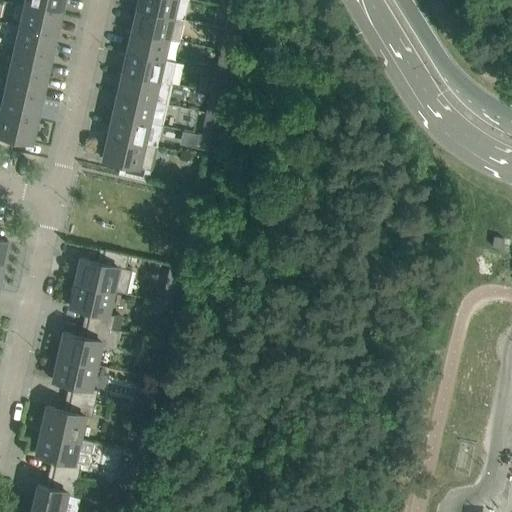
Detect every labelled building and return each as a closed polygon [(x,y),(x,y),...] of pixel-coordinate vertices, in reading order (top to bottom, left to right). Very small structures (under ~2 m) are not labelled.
[(25,0),(24,5),(60,13),(62,0),(25,0)] [(189,0),(138,0),(136,8),(172,16),(185,19),(189,0)] [(231,0),(229,8),(238,10),(240,0),(231,0)] [(24,5),(19,26),(55,34),(60,13),(24,5)] [(185,19),(172,16),(136,8),(132,29),(167,37),(180,40),(185,19)] [(227,21),(235,23),(238,10),(229,8),(227,21)] [(50,55),(55,34),(19,26),(15,47),(50,55)] [(162,59),(167,37),(132,29),(127,51),(162,59)] [(229,52),(232,37),(223,35),(220,50),(229,52)] [(15,47),(10,68),(45,76),(50,55),(15,47)] [(229,52),(220,50),(217,63),(226,65),(229,52)] [(176,62),(162,59),(127,51),(122,72),(172,83),(176,62)] [(40,97),(45,76),(10,68),(5,89),(40,97)] [(172,83),(122,72),(117,93),(167,104),(172,83)] [(219,94),(222,80),(213,78),(210,92),(219,94)] [(5,89),(0,110),(36,118),(40,97),(5,89)] [(210,92),(205,113),(214,115),(219,94),(210,92)] [(167,104),(117,93),(112,114),(148,121),(162,125),(167,104)] [(0,146),(10,149),(12,138),(30,142),(36,118),(0,110),(0,146)] [(143,143),(148,121),(112,114),(108,135),(143,143)] [(210,135),(213,122),(204,120),(201,133),(210,135)] [(207,149),(210,135),(201,133),(198,133),(195,146),(207,149)] [(120,162),(118,173),(147,180),(150,169),(151,169),(157,146),(143,143),(108,135),(102,158),(120,162)] [(501,247),(502,244),(503,239),(503,238),(494,236),(493,241),(492,246),(501,247)] [(80,257),(74,281),(112,290),(126,293),(132,269),(125,267),(128,254),(104,249),(101,262),(80,257)] [(90,310),(87,323),(104,327),(107,313),(112,290),(74,281),(69,305),(90,310)] [(162,301),(172,303),(175,288),(165,286),(162,301)] [(107,313),(104,327),(111,328),(114,315),(107,313)] [(63,331),(57,355),(96,364),(100,345),(115,349),(120,330),(111,328),(104,327),(87,323),(84,336),(63,331)] [(73,384),(70,397),(94,402),(97,389),(90,387),(96,364),(57,355),(52,379),(73,384)] [(138,394),(135,408),(145,410),(149,397),(138,394)] [(94,402),(70,397),(67,410),(46,405),(41,429),(94,441),(79,437),(84,414),(91,416),(94,402)] [(56,458),(53,471),(77,477),(80,463),(88,465),(94,441),(41,429),(35,453),(56,458)] [(121,459),(116,483),(130,486),(135,462),(121,459)] [(77,477),(53,471),(50,487),(37,484),(30,511),(61,511),(66,494),(73,496),(77,477)]
